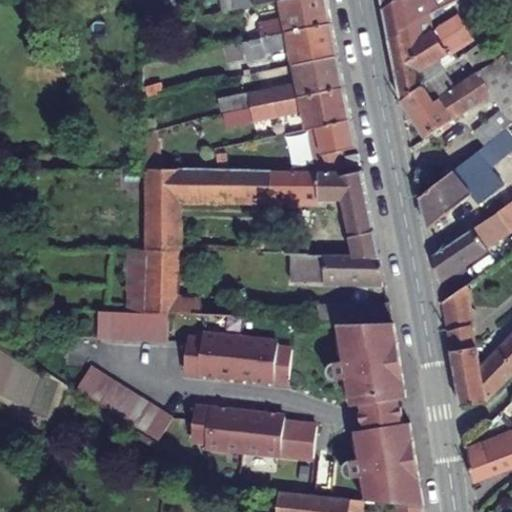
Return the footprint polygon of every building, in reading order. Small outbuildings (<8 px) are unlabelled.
[(220,0),(205,3),(207,16),(286,0),(220,0)] [(338,25),(332,0),(287,0),(291,17),(264,23),(267,39),(338,25)] [(388,0),(391,12),(411,0),(388,0)] [(411,0),(391,12),(398,45),(441,18),(440,13),(465,0),(411,0)] [(475,0),(482,12),(502,0),(475,0)] [(398,45),(409,100),(453,69),(455,67),(449,59),(457,54),(444,31),(441,18),(398,45)] [(344,55),(338,25),(267,39),(253,42),(257,58),(230,64),(233,78),(277,69),(274,56),(297,52),(300,64),(344,55)] [(409,100),(433,138),(500,93),(509,110),(511,107),(511,55),(505,59),(503,55),(493,41),(474,54),(486,71),(464,85),(453,69),(409,100)] [(503,55),(505,59),(511,55),(511,51),(511,50),(503,55)] [(351,87),(344,55),(300,64),(303,83),(224,99),(226,112),(257,106),(351,87)] [(357,120),(351,87),(257,106),(260,121),(309,111),(313,129),(314,128),(357,120)] [(482,133),(493,145),(511,129),(511,113),(509,110),(482,133)] [(363,146),(357,120),(314,128),(319,151),(322,150),(323,155),(328,154),(351,149),(363,146)] [(428,196),(435,229),(480,194),(488,202),(511,182),(511,180),(499,165),(511,154),(511,129),(493,145),(428,196)] [(328,154),(331,168),(345,169),(351,169),(350,166),(348,156),(352,155),(351,149),(328,154)] [(348,156),(350,166),(366,163),(364,153),(352,155),(348,156)] [(155,166),(153,249),(188,250),(187,198),(348,199),(356,235),(380,232),(368,169),(346,174),(345,169),(331,168),(155,166)] [(501,210),(504,213),(511,207),(511,198),(505,204),(506,206),(501,210)] [(511,237),(511,207),(504,213),(440,254),(445,280),(511,237)] [(356,235),(360,254),(385,254),(380,232),(356,235)] [(265,251),(294,252),(315,252),(315,236),(266,235),(265,251)] [(136,249),(134,310),(176,312),(186,312),(187,290),(188,250),(153,249),(136,249)] [(294,252),(294,280),(390,281),(385,254),(360,254),(315,252),(294,252)] [(449,301),(458,350),(484,346),(474,286),(449,301)] [(187,290),(186,312),(232,314),(232,292),(187,290)] [(398,319),(394,299),(317,302),(318,322),(398,319)] [(134,310),(106,309),(105,336),(175,339),(176,312),(134,310)] [(399,321),(353,322),(359,358),(352,359),(339,362),(336,363),(333,365),(331,367),(331,371),(331,373),(333,376),(335,378),(339,379),(342,379),(355,377),(362,376),(367,403),(367,405),(404,399),(404,398),(411,397),(399,321)] [(345,323),(352,359),(359,358),(353,322),(345,323)] [(286,341),(211,333),(210,338),(195,337),(192,369),(296,380),(299,348),(285,346),(286,341)] [(458,350),(468,407),(495,402),(495,399),(511,381),(511,342),(488,366),(484,346),(458,350)] [(180,417),(99,364),(84,387),(165,440),(180,417)] [(359,405),(367,403),(362,376),(355,377),(359,405)] [(414,413),(411,397),(404,398),(404,399),(367,405),(369,418),(371,428),(408,422),(408,423),(415,422),(414,413)] [(292,415),(203,405),(199,437),(213,439),(213,445),(320,457),(324,424),(292,421),(292,415)] [(430,506),(415,422),(408,423),(408,422),(371,428),(371,429),(376,456),(368,457),(355,460),(352,461),(350,463),(348,466),(347,469),(348,472),(350,474),(352,476),(355,477),(358,477),(371,475),(378,474),(383,501),(403,503),(430,506)] [(376,456),(371,429),(363,430),(368,457),(376,456)] [(511,431),(475,446),(482,480),(511,469),(511,431)] [(383,501),(378,474),(371,475),(375,500),(383,501)] [(286,490),(283,511),(355,511),(358,498),(286,490)] [(403,503),(404,511),(430,511),(430,506),(403,503)]
